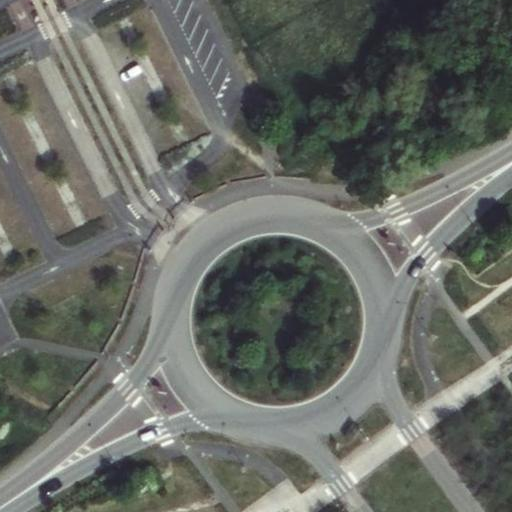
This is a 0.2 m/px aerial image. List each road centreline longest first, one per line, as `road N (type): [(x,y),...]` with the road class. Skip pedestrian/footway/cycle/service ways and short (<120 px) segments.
road 1 (secondary): [(173,311),(138,381),(0,505)]
road 2 (secondary): [(4,511),(143,439),(192,423),(241,420)]
road 3 (secondary): [(511,157),(392,215),(314,223)]
road 4 (secondary): [(383,323),(433,247),(511,175)]
road 5 (residential): [(470,511),(401,415),(381,342)]
road 6 (secondary): [(314,223),(260,218),(222,233),(192,260),(173,311)]
road 7 (secondary): [(269,426),(310,421),(346,401),(381,342)]
road 8 (secondary): [(173,311),(188,377),(241,420)]
road 9 (residential): [(269,426),(310,445),(361,511)]
road 10 (secondary): [(383,323),(375,281),(360,256),(314,223)]
